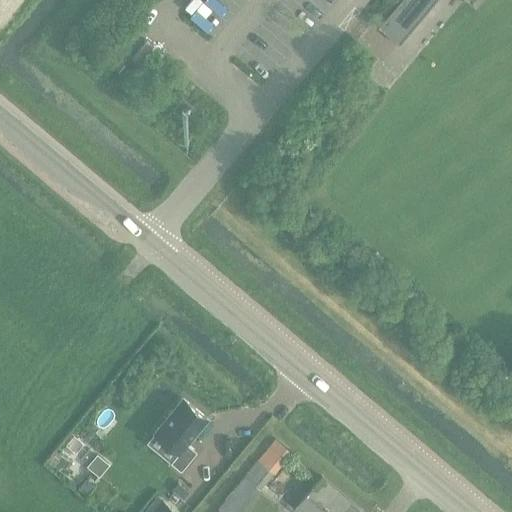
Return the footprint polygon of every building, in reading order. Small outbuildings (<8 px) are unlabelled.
[(401,0),(379,27),(400,44),(436,0),(401,0)] [(184,398),(155,434),(178,453),(171,462),(181,471),(197,452),(187,444),(208,417),(184,398)] [(222,510),(219,511),(245,511),(294,454),(277,440),(220,508),(222,510)] [(296,511),(364,511),(322,476),(294,510),(296,511)] [(175,511),(163,502),(154,511),(175,511)]
